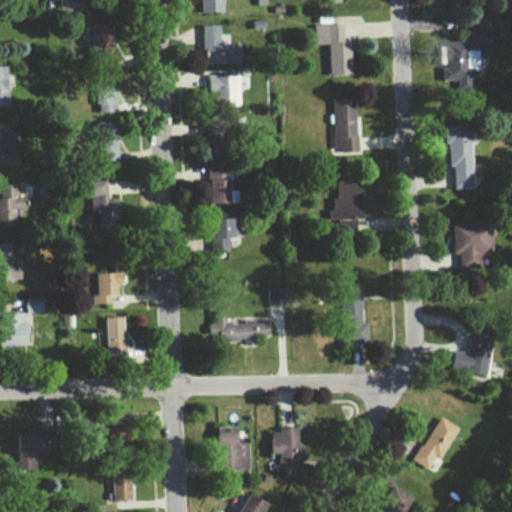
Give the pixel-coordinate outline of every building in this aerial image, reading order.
[(53,0),(53,11),(80,11),(79,0),(53,0)] [(216,0),(192,0),(193,13),(217,13),(216,0)] [(307,25),(309,45),(321,44),(323,77),(345,76),(344,41),(337,41),(336,24),(307,25)] [(85,29),(95,67),(111,63),(101,25),(85,29)] [(234,64),(234,44),(213,44),(213,26),(197,26),(197,64),(234,64)] [(472,50),(460,50),(460,43),(437,42),(437,82),(450,82),(450,87),(465,87),(465,69),(472,69),(472,50)] [(0,105),(7,106),(8,74),(1,74),(1,67),(0,67),(0,105)] [(109,74),(92,74),(91,104),(108,104),(109,74)] [(232,76),(202,77),(203,106),(233,105),(232,76)] [(350,99),(326,99),(327,150),(350,150),(350,99)] [(90,122),(91,161),(112,161),(111,121),(90,122)] [(446,189),(465,189),(465,143),(469,143),(469,128),(438,128),(438,144),(442,144),(443,168),(446,168),(446,189)] [(0,165),(10,165),(10,130),(0,130),(0,165)] [(201,203),(230,204),(231,191),(220,190),(220,170),(202,170),(201,203)] [(1,199),(0,198),(0,226),(18,226),(17,184),(0,184),(1,199)] [(326,198),(326,222),(356,221),(356,184),(329,184),(329,198),(326,198)] [(93,224),(110,230),(119,203),(95,196),(89,215),(95,217),(93,224)] [(233,237),(233,218),(204,219),(205,252),(222,252),(221,237),(233,237)] [(444,223),(445,252),(456,252),(456,263),(471,263),(471,255),(485,255),(485,223),(444,223)] [(5,243),(0,243),(0,280),(14,281),(13,266),(5,266),(5,243)] [(89,273),(90,296),(87,296),(87,305),(105,304),(105,296),(112,296),(112,285),(116,285),(115,267),(107,267),(107,273),(89,273)] [(355,324),(354,280),(333,281),(335,342),(361,341),(360,324),(355,324)] [(280,290),(262,291),(262,307),(280,306),(280,290)] [(36,313),(35,298),(18,298),(18,313),(36,313)] [(18,314),(0,313),(0,346),(19,346),(18,314)] [(98,318),(100,357),(119,357),(118,317),(98,318)] [(261,322),(219,323),(219,318),(203,318),(204,341),(239,340),(239,345),(249,345),(249,337),(261,336),(261,322)] [(447,351),(444,371),(480,376),(485,338),(463,335),(460,353),(447,351)] [(420,470),(428,457),(433,460),(452,428),(432,417),(406,461),(420,470)] [(264,433),(263,454),(271,454),(271,474),(291,475),(293,427),(272,426),(272,433),(264,433)] [(243,471),(242,443),(230,443),(229,427),(210,427),(211,471),(243,471)] [(37,453),(46,453),(45,433),(12,434),(13,471),(30,471),(30,462),(37,461),(37,453)] [(105,473),(106,501),(124,500),(124,472),(105,473)]
